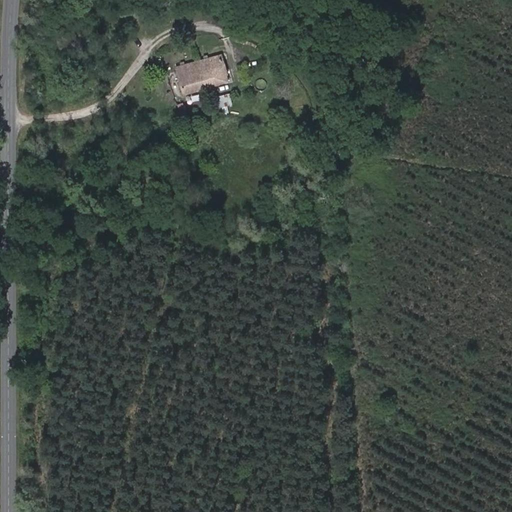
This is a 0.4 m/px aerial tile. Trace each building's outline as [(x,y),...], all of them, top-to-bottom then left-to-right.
[(150,23),(143,0),(135,0),(125,3),(133,28),(150,23)] [(134,51),(131,42),(123,46),(127,54),(134,51)] [(228,81),(221,55),(207,59),(207,56),(204,56),(205,59),(184,65),(183,62),(180,63),(181,66),(175,67),(176,71),(178,80),(182,94),(228,81)] [(178,80),(176,71),(168,73),(171,82),(178,80)] [(217,111),(234,106),(230,92),(213,96),(217,111)]
